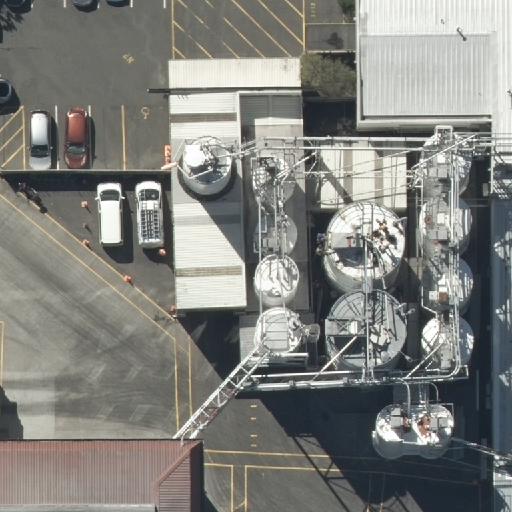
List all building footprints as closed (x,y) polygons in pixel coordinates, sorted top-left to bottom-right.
[(511,0),(357,0),(358,115),(492,115),(493,511),(511,511),(511,0)] [(153,54),(148,59),(144,65),(142,75),(143,84),(148,93),(153,98),(162,102),(166,103),(173,103),(182,100),(188,96),(193,91),(195,86),(197,77),(196,67),(194,63),(188,56),(180,50),(176,49),(168,48),(161,50),(153,54)] [(229,84),(161,82),(171,301),(232,301),(229,84)] [(226,140),(224,147),(225,155),(227,161),(230,165),(234,169),(238,172),(234,175),(231,178),(229,181),(226,187),(226,193),(226,197),(227,201),(230,207),(234,212),(242,216),(248,217),(252,217),(258,216),(262,214),(267,210),(270,205),(273,197),(273,189),(271,183),(266,176),(263,173),(260,171),(267,165),(271,160),(273,154),(273,150),(272,141),(269,136),(265,131),(262,128),(256,126),(249,125),(245,125),(237,128),(230,133),(226,140)] [(420,153),(415,161),(413,171),(413,175),(415,185),(420,191),(425,196),(431,199),(442,200),(451,198),(457,195),(462,190),(465,186),(467,179),(468,174),(468,169),(465,160),(463,156),(456,149),(449,146),(440,145),(430,147),(424,150),(420,153)] [(336,257),(343,259),(352,259),(360,258),(370,254),(375,250),(384,239),(387,232),(389,222),(389,215),(388,208),(384,199),(380,193),(375,188),(366,182),(356,179),(342,180),(332,183),(323,188),(316,196),(313,202),(310,213),(309,219),(311,230),(313,236),(319,245),(330,254),(336,257)] [(437,198),(428,200),(422,204),(417,209),(413,215),(412,222),(412,232),(415,239),(421,246),(427,250),(434,252),(441,253),(451,250),(457,246),(462,241),(465,235),(466,230),(467,225),(466,218),(463,211),(460,207),(457,204),(451,200),(446,198),(437,198)] [(252,279),(252,283),(253,289),(258,295),(266,301),(269,302),(274,303),(280,303),(286,301),(290,299),(294,295),(298,290),(300,284),(300,276),(299,272),(295,264),(289,259),(285,257),(281,256),(275,255),(270,256),(265,258),(258,263),(256,267),(253,272),(252,279)] [(413,290),(414,300),(419,308),(423,312),(429,315),(433,317),(441,318),(450,316),(454,314),(460,310),(466,302),(468,292),(467,283),(463,274),(460,270),(454,266),(447,263),(440,262),(435,263),(428,265),(424,268),(419,272),(415,279),(413,286),(413,290)] [(352,349),(359,349),(370,347),(380,342),(388,335),(394,326),(398,311),(397,301),(395,293),(392,287),(383,276),(377,271),(370,268),(356,266),(345,267),(332,273),(324,281),(320,287),(317,293),(314,304),(315,315),(316,322),(321,332),(332,342),(345,348),(352,349)] [(245,349),(246,351),(246,353),(247,355),(247,357),(248,359),(250,361),(251,362),(252,364),(254,365),(255,367),(257,368),(259,369),(261,370),(263,370),(265,371),(267,371),(269,371),(271,371),(273,371),(275,371),(277,370),(279,369),(281,368),(283,367),(284,366),(286,365),(288,363),(289,362),(290,360),(291,358),(292,356),(293,354),(293,352),(293,350),(294,348),(294,346),(293,344),(293,342),(292,340),(292,338),(291,336),(289,334),(288,332),(287,331),(285,329),(284,328),(282,327),(280,326),(278,325),(276,324),(274,324),(272,323),(270,323),(268,323),(266,323),(264,324),(262,325),(260,325),(258,326),(256,327),(255,329),(253,330),(251,331),(250,333),(249,335),(248,337),(247,339),(246,341),(246,343),(246,345),(245,347),(245,349)] [(423,331),(418,336),(414,342),(413,349),(413,359),(416,366),(418,370),(423,375),(432,379),(436,380),(444,380),(453,377),(459,373),(463,368),(465,363),(467,359),(467,352),(465,342),(462,336),(459,333),(450,327),(446,326),(439,325),(432,327),(423,331)] [(372,410),(370,416),(370,423),(371,426),(373,431),(375,433),(381,437),(384,438),(389,439),(394,438),(400,436),(403,433),(405,435),(410,440),(417,442),(423,442),(427,441),(433,438),(436,434),(438,431),(440,426),(440,422),(439,416),(435,410),(433,407),(428,404),(422,403),(418,403),(413,404),(410,405),(405,409),(403,406),(399,403),(392,401),(389,401),(383,402),(377,405),(372,410)] [(198,511),(198,431),(0,431),(0,511),(198,511)]
